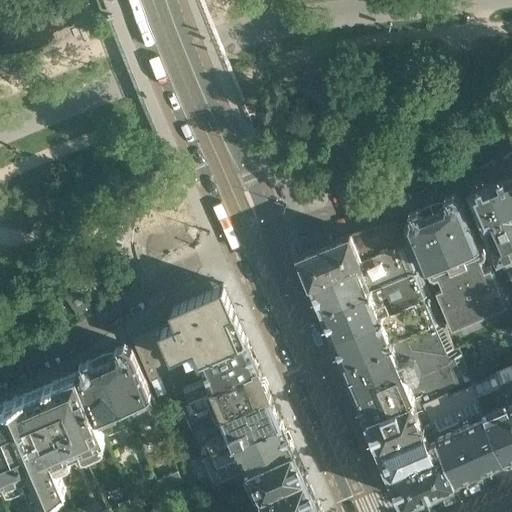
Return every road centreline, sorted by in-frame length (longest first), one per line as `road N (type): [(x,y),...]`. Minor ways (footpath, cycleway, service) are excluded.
road 1 (tertiary): [(252,238),(371,511)]
road 2 (residential): [(0,379),(77,345),(157,284),(252,238)]
road 3 (residential): [(252,238),(511,145)]
road 4 (tertiary): [(133,0),(206,174),(252,238)]
road 5 (tertiary): [(252,238),(251,187),(171,0)]
